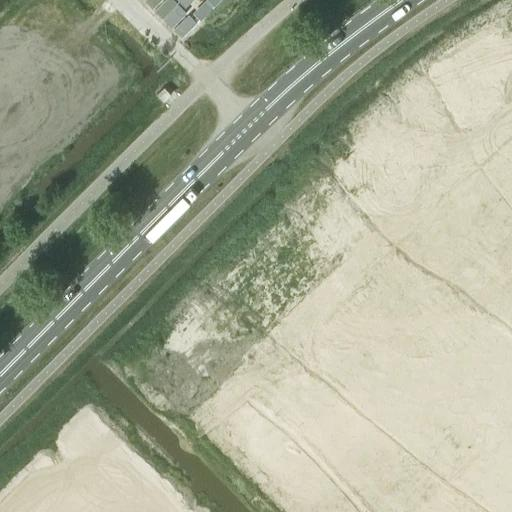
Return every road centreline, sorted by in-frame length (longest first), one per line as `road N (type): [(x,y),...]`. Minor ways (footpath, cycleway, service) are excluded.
road 1 (secondary): [(400,0),(305,72),(0,375)]
road 2 (unknown): [(410,283),(511,383)]
